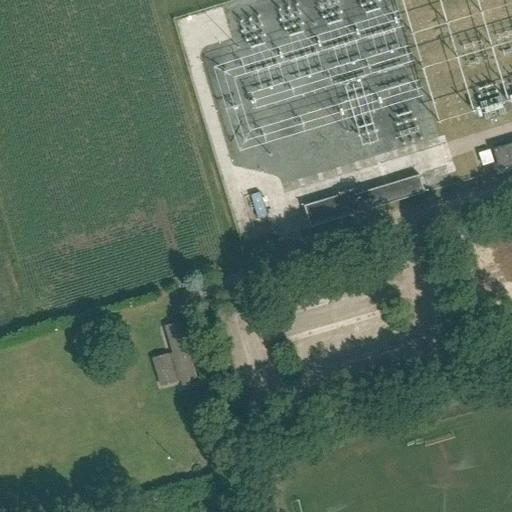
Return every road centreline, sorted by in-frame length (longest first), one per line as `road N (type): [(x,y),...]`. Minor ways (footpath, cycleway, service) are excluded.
road 1 (unclassified): [(193,292),(452,207)]
road 2 (unclassified): [(502,378),(452,207)]
